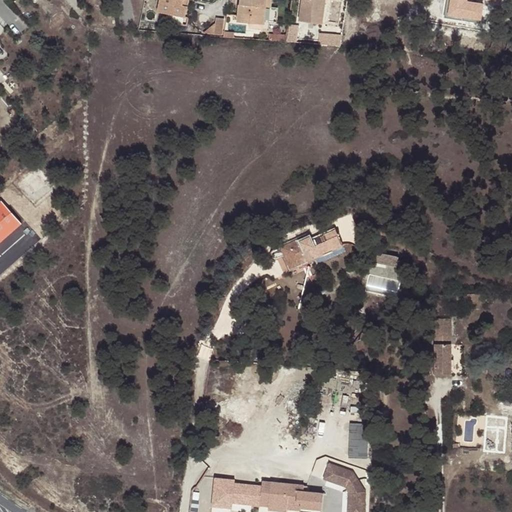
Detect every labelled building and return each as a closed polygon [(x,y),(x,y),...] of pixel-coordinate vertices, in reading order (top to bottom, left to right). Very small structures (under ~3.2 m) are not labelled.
[(185,17),(187,6),(183,5),(183,0),(160,0),(158,12),(185,17)] [(240,0),(238,22),(251,23),(264,24),(266,7),(271,8),(271,0),(240,0)] [(303,0),(301,21),(322,24),(324,0),(303,0)] [(264,24),(251,23),(250,28),(269,30),(271,8),(266,7),(264,24)] [(214,34),(223,35),(224,19),(216,18),(215,24),(214,34)] [(214,34),(215,24),(204,33),(214,34)] [(312,255),(315,259),(344,245),(336,230),(312,241),(310,237),(301,241),(300,238),(275,250),(273,252),(272,253),(272,254),(272,256),(273,257),(274,259),(275,259),(277,259),(279,259),(282,258),(285,256),(289,254),(293,264),(312,255)] [(399,258),(377,253),(374,263),(397,268),(399,258)] [(291,269),(315,259),(312,255),(293,264),(289,254),(285,256),(291,269)] [(485,303),(485,293),(457,293),(437,294),(437,304),(485,303)] [(437,304),(437,294),(428,294),(428,304),(437,304)] [(434,375),(451,375),(451,319),(433,318),(433,322),(435,322),(434,375)] [(352,423),(352,457),(372,457),(371,422),(352,423)] [(346,486),(349,492),(365,493),(365,491),(353,471),(329,463),(324,478),(346,486)] [(263,481),(262,491),(271,492),(272,482),(263,481)] [(271,492),(262,491),(261,506),(269,507),(269,511),(278,511),(287,511),(288,508),(288,502),(302,504),(301,509),(300,511),(322,511),(324,493),(307,491),(304,491),(304,485),(272,482),(271,492)] [(349,492),(348,511),(364,511),(365,493),(349,492)]
